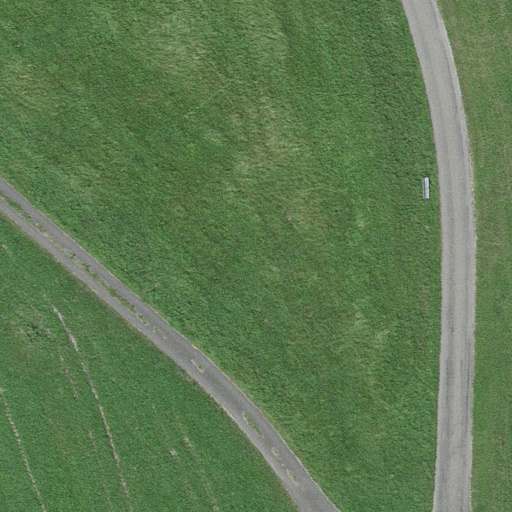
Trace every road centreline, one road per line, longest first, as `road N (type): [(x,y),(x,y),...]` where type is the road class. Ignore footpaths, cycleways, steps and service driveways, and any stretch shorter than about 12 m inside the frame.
road 1 (track): [(409,0),(433,69),(448,173),(457,308),(444,511)]
road 2 (track): [(308,511),(241,413),(153,327),(0,201)]
